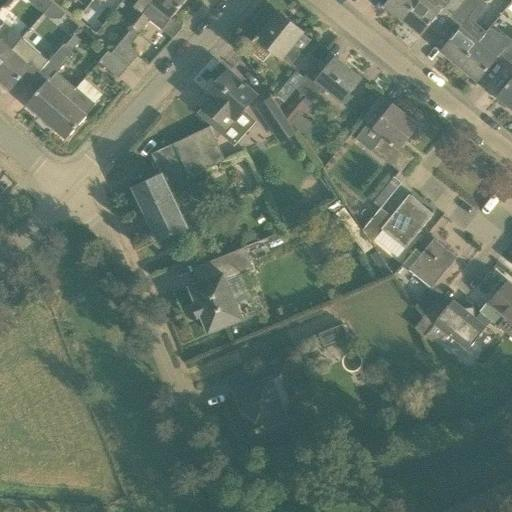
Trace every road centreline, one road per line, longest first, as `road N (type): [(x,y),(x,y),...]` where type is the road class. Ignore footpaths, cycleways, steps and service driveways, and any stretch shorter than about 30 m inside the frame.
road 1 (residential): [(224,511),(113,241),(66,191)]
road 2 (residential): [(66,191),(238,0)]
road 3 (residential): [(511,152),(321,0)]
